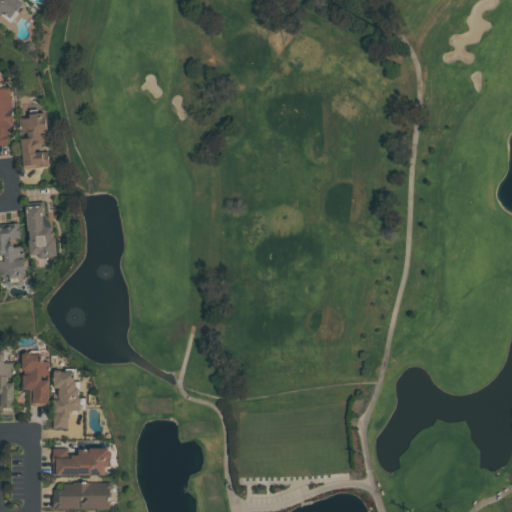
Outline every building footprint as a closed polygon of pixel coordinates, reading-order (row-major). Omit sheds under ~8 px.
[(0,0),(20,0),(23,2),(16,9),(18,11),(10,20),(0,11),(0,0)] [(0,89),(8,89),(12,135),(6,135),(7,145),(0,145),(0,89)] [(30,111),(44,109),(47,142),(36,143),(37,153),(46,152),(48,166),(24,168),(21,138),(28,138),(27,133),(21,133),(20,120),(30,119),(30,111)] [(24,203),(40,202),(42,217),(43,217),(47,219),(50,223),(50,227),(51,226),(52,237),(55,237),(56,257),(29,259),(24,203)] [(0,228),(12,227),(11,223),(19,223),(24,277),(18,278),(19,282),(10,283),(10,275),(0,276),(0,228)] [(0,351),(1,352),(3,354),(3,358),(4,358),(4,361),(14,361),(13,415),(0,415),(0,351)] [(21,354),(24,352),(28,352),(29,354),(39,355),(41,360),(47,360),(47,375),(39,375),(39,380),(48,380),(48,405),(28,405),(28,390),(21,390),(22,375),(26,375),(26,370),(21,370),(21,354)] [(52,369),(74,369),(74,395),(78,395),(79,411),(67,412),(68,418),(65,418),(65,429),(51,429),(50,400),(57,400),(57,388),(52,388),(52,369)] [(51,449),(66,448),(66,455),(78,455),(78,450),(90,450),(90,448),(107,448),(107,451),(108,453),(108,465),(106,467),(106,474),(51,475),(51,449)] [(71,483),(108,482),(109,508),(52,509),(52,490),(62,490),(62,485),(71,485),(71,483)]
